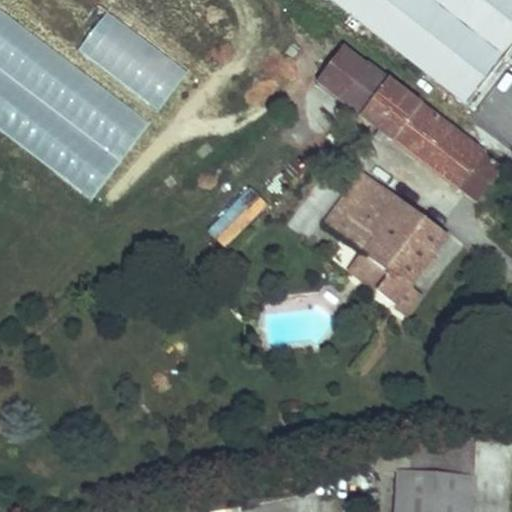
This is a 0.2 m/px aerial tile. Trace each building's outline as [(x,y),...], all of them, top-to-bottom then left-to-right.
[(511,0),(333,0),(468,106),(511,49),(511,0)] [(348,51),(322,85),(479,199),(502,167),(348,51)] [(365,254),(393,275),(380,293),(409,315),(422,297),(411,287),(448,236),(363,173),(326,226),(365,254)] [(225,252),(268,209),(249,189),(206,233),(225,252)] [(380,293),(393,275),(365,254),(350,272),(380,293)] [(411,472),(400,471),(397,511),(472,511),(479,432),(406,448),(411,472)]
